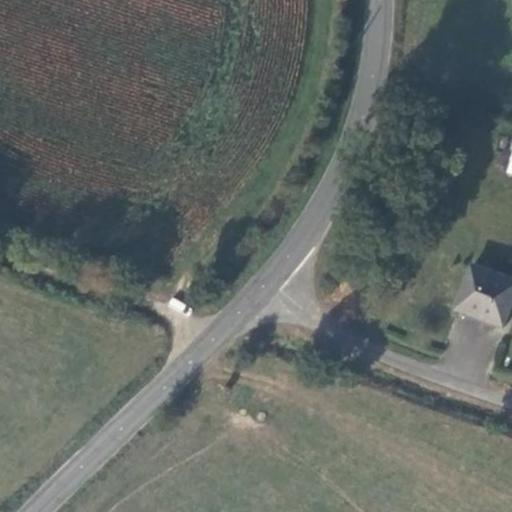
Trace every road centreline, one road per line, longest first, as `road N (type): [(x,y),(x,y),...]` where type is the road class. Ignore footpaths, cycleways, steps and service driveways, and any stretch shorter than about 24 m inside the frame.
road 1 (secondary): [(268,280),(31,511)]
road 2 (secondary): [(382,0),(358,153),(315,229),(268,280)]
road 3 (residential): [(511,402),(359,347),(268,280)]
road 4 (track): [(0,244),(211,340)]
